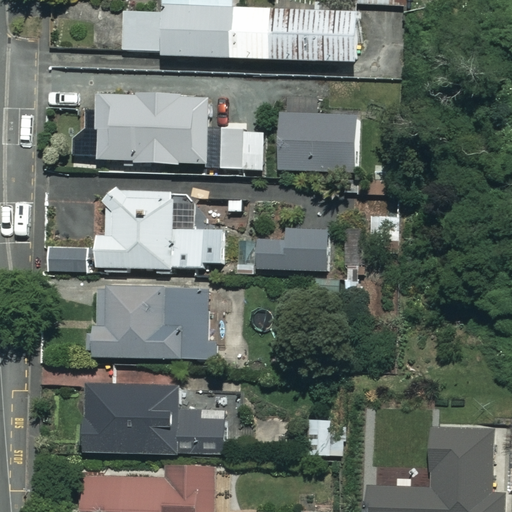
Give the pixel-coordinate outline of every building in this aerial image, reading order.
[(167,0),(167,17),(129,16),(128,54),(170,56),(170,64),(364,70),(366,17),(245,14),(245,0),(167,0)] [(103,167),(138,167),(138,171),(185,171),(185,167),(213,167),(213,102),(103,101),(103,167)] [(319,112),(319,119),(284,119),(285,175),(360,174),(359,118),(353,118),(353,111),(319,112)] [(268,134),(248,134),(248,173),(268,173),(268,134)] [(118,190),(118,197),(110,197),(111,241),(102,241),(103,275),(228,272),(227,234),(201,234),(200,205),(195,205),(195,195),(150,196),(150,190),(118,190)] [(403,219),(403,195),(381,195),(382,220),(403,219)] [(270,238),(270,244),(262,244),(262,273),(332,274),(332,210),(292,209),(292,244),(287,244),(287,238),(270,238)] [(93,250),(52,251),(52,275),(93,274),(93,250)] [(102,329),(99,329),(100,363),(214,363),(213,290),(102,290),(102,329)] [(89,392),(90,423),(86,423),(87,459),(91,459),(91,461),(231,457),(230,414),(185,415),(184,389),(89,392)] [(498,434),(435,433),(435,493),(372,493),(371,511),(506,511),(507,498),(498,497),(498,434)] [(227,511),(228,475),(172,474),(172,485),(88,483),(87,511),(227,511)]
